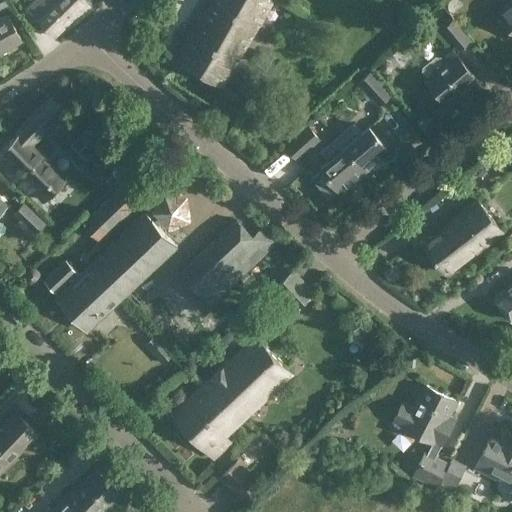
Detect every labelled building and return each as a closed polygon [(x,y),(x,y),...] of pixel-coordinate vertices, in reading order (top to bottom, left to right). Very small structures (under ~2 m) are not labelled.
[(33,0),(25,9),(52,37),(86,4),(84,2),(86,0),(33,0)] [(210,0),(202,14),(246,40),(269,0),(210,0)] [(511,33),(511,0),(510,0),(495,13),(511,33)] [(246,40),(202,14),(175,60),(219,85),(246,40)] [(0,52),(20,42),(5,15),(0,17),(0,52)] [(458,50),(470,39),(453,18),(440,29),(458,50)] [(445,105),(477,78),(452,48),(441,57),(439,56),(435,55),(422,66),(421,71),(426,76),(422,78),(445,105)] [(390,71),(392,65),(390,60),(386,58),(381,61),(379,67),(381,72),(386,73),(390,71)] [(378,105),(392,93),(370,69),(357,81),(378,105)] [(258,82),(245,74),(235,90),(249,98),(258,82)] [(15,131),(16,132),(0,148),(0,167),(26,193),(30,189),(42,201),(64,178),(30,145),(64,111),(49,96),(15,131)] [(365,172),(391,150),(369,124),(361,131),(353,121),(336,135),(365,172)] [(284,145),(297,159),(320,138),(308,124),(284,145)] [(151,152),(129,128),(112,143),(122,155),(117,160),(128,172),(151,152)] [(365,172),(336,135),(319,149),(327,159),(317,167),(339,193),(365,172)] [(172,176),(185,164),(166,144),(81,223),(99,240),(128,212),(124,208),(166,170),(172,176)] [(451,219),(452,221),(423,244),(445,273),(474,250),(476,251),(501,232),(476,199),(451,219)] [(35,235),(46,223),(24,201),(13,212),(19,219),(15,224),(30,238),(34,234),(35,235)] [(144,211),(88,263),(121,298),(177,245),(144,211)] [(210,305),(278,241),(263,224),(252,235),(236,218),(179,271),(210,305)] [(65,258),(43,279),(55,292),(56,291),(57,293),(54,296),(86,331),(121,298),(88,263),(77,274),(76,272),(77,271),(65,258)] [(31,267),(24,274),(24,278),(28,282),(29,283),(30,283),(32,283),(34,283),(35,282),(37,282),(38,280),(39,278),(40,277),(40,276),(40,274),(40,273),(39,271),(35,267),(31,267)] [(314,292),(293,268),(272,288),(285,302),(293,310),(314,292)] [(511,320),(511,282),(493,296),(511,320)] [(354,326),(345,337),(362,350),(371,339),(367,336),(372,331),(364,325),(360,330),(354,326)] [(211,374),(199,386),(234,425),(247,413),(289,373),(253,335),(211,374)] [(172,354),(168,349),(157,358),(162,363),(172,354)] [(402,399),(391,420),(400,425),(400,426),(431,442),(427,451),(424,449),(412,474),(437,487),(438,486),(450,462),(435,455),(440,445),(441,446),(450,428),(445,425),(450,415),(458,399),(423,381),(412,404),(402,399)] [(199,386),(169,414),(212,459),(230,442),(223,435),(234,425),(199,386)] [(36,433),(15,412),(0,427),(0,463),(6,457),(10,461),(36,433)] [(511,445),(490,435),(474,466),(498,478),(499,476),(511,482),(511,445)] [(450,462),(438,486),(451,493),(466,464),(452,457),(450,462)] [(258,480),(237,458),(218,477),(239,498),(258,480)] [(72,487),(46,511),(99,511),(117,493),(94,470),(74,489),(72,487)]
